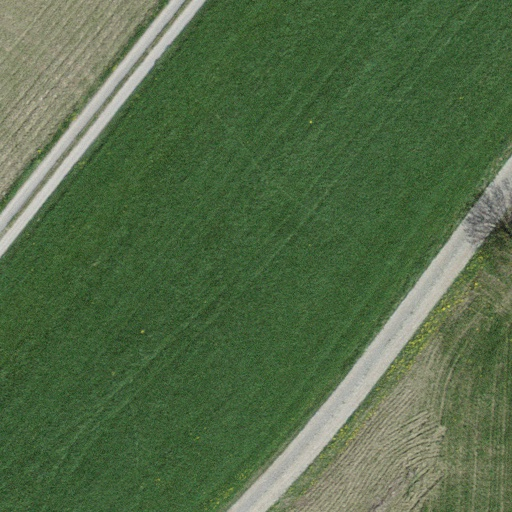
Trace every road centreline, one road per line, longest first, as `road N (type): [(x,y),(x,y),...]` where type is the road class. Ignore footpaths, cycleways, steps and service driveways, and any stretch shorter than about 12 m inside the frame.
road 1 (track): [(232,511),(329,419),(511,185)]
road 2 (track): [(0,244),(194,0)]
